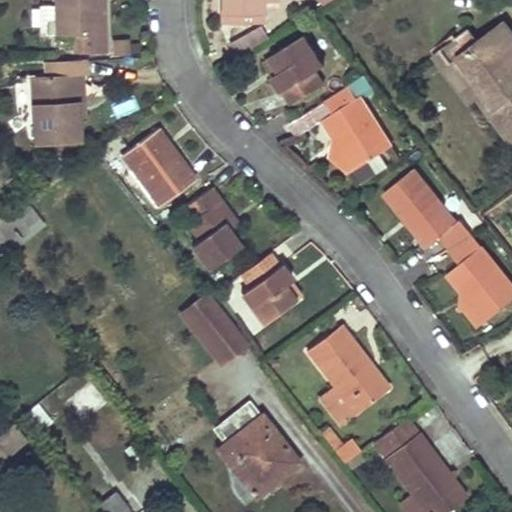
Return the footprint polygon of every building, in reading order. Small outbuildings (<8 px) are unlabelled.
[(108,14),(102,15),(102,0),(56,0),(57,4),(42,3),(42,35),(58,35),(58,33),(74,33),(74,48),(108,49),(108,32),(108,14)] [(260,1),(259,0),(221,0),(221,23),(260,23),(260,1)] [(511,33),(504,23),(492,32),(479,41),(469,26),(456,36),(453,31),(438,42),(477,97),(511,143),(511,142),(511,75),(511,33)] [(302,99),(314,91),(326,84),(318,70),(326,65),(308,35),(282,51),(291,66),(277,76),(287,92),(295,87),(302,99)] [(112,52),(129,52),(129,37),(111,37),(112,52)] [(477,97),(438,42),(428,49),(468,103),(477,97)] [(291,66),(282,51),(267,61),(277,76),(291,66)] [(42,62),(43,79),(82,77),(86,77),(85,60),(42,62)] [(83,95),(82,86),(82,77),(43,79),(31,80),(34,146),(78,144),(77,119),(76,96),(83,95)] [(334,113),(325,119),(336,137),(342,145),(339,154),(349,155),(357,169),(394,146),(362,96),(360,98),(352,84),(326,100),(334,113)] [(287,92),(295,104),(302,99),(295,87),(287,92)] [(77,119),(84,119),(83,95),(76,96),(77,119)] [(117,118),(138,107),(132,95),(111,105),(117,118)] [(122,154),(159,205),(196,179),(158,127),(122,154)] [(352,172),(357,169),(349,155),(339,154),(342,145),(336,137),(332,156),(352,172)] [(452,249),(473,236),(461,220),(458,223),(418,170),(388,193),(431,249),(444,239),(452,249)] [(210,270),(226,258),(241,247),(230,232),(223,223),(232,216),(210,187),(186,205),(196,217),(188,223),(199,239),(191,245),(210,270)] [(24,198),(0,213),(0,256),(1,258),(45,228),(24,198)] [(230,232),(239,225),(232,216),(223,223),(230,232)] [(463,264),(449,274),(464,293),(468,297),(466,308),(477,309),(484,319),(511,297),(511,285),(473,236),(452,249),(463,264)] [(273,268),(278,265),(269,252),(260,259),(269,271),(273,268)] [(273,268),(269,271),(260,259),(238,276),(248,289),(239,296),(263,326),(287,307),(276,292),(286,284),(273,268)] [(273,268),(286,284),(290,281),(278,265),(273,268)] [(287,307),(302,296),(290,281),(286,284),(276,292),(287,307)] [(460,312),(476,326),(484,319),(477,309),(466,308),(468,297),(464,293),(460,312)] [(222,367),(236,356),(250,345),(213,298),(210,294),(182,316),(222,367)] [(388,388),(364,356),(339,324),(306,349),(332,383),(355,413),(388,388)] [(317,395),(340,425),(355,413),(332,383),(317,395)] [(274,471),(284,464),(293,457),(261,416),(259,418),(247,402),(213,428),(224,443),(244,468),(237,474),(253,494),(277,475),(274,471)] [(371,443),(408,492),(395,501),(403,511),(440,511),(463,495),(405,418),(371,443)] [(0,458),(25,438),(14,424),(0,434),(0,458)] [(331,450),(339,444),(325,426),(318,433),(331,450)] [(359,452),(347,438),(339,444),(331,450),(342,465),(359,452)] [(244,468),(224,443),(217,449),(237,474),(244,468)] [(144,511),(143,511),(129,511),(114,491),(96,505),(101,511),(144,511)]
